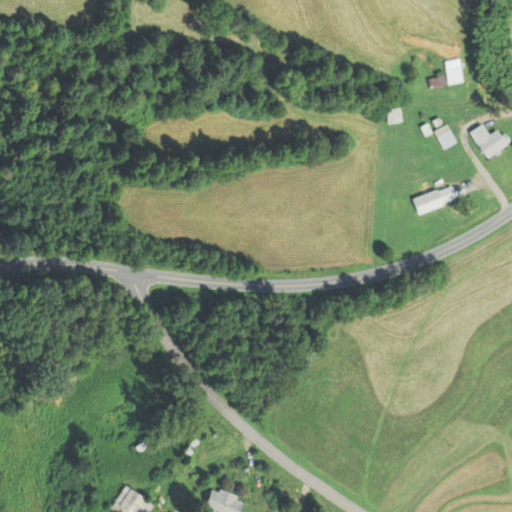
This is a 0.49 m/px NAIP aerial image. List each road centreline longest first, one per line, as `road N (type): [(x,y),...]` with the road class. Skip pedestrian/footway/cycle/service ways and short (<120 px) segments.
road 1 (residential): [(0,263),(63,262),(251,286),(324,284),(446,251),(511,211)]
road 2 (residential): [(133,275),(167,347),(197,383),(300,474),(357,511)]
